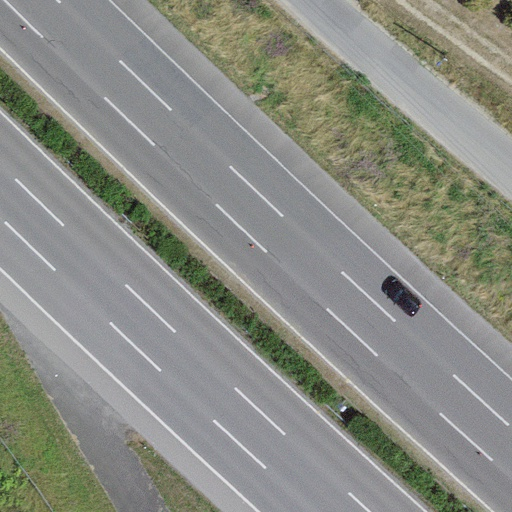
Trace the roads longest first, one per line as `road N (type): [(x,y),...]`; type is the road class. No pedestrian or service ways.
road 1 (motorway): [(511,451),(33,0)]
road 2 (motorway): [(0,190),(343,511)]
road 3 (residential): [(511,167),(314,0)]
road 4 (track): [(511,70),(412,0)]
